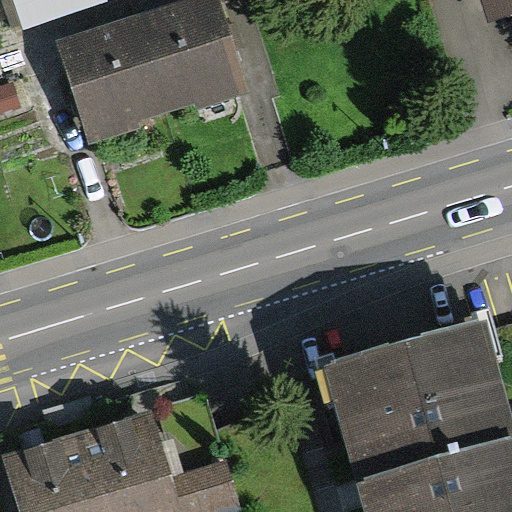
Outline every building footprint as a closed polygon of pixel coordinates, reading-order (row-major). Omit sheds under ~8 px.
[(8,0),(16,21),(75,0),(8,0)] [(204,0),(203,0),(133,22),(161,113),(233,90),(204,0)] [(133,22),(61,45),(89,135),(161,113),(133,22)] [(511,511),(511,333),(358,378),(392,495),(396,511),(511,511)] [(144,404),(2,445),(21,511),(144,511),(167,505),(169,511),(206,511),(235,504),(221,457),(164,474),(144,404)]
